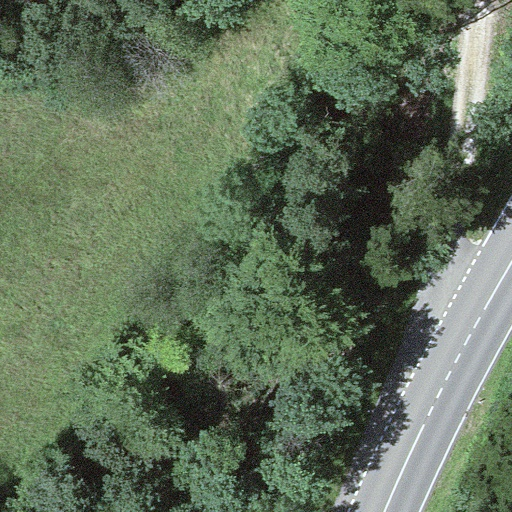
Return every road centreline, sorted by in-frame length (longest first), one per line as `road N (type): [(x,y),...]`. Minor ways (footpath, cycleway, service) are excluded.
road 1 (track): [(464,344),(455,218),(477,0)]
road 2 (secondary): [(511,261),(383,511)]
